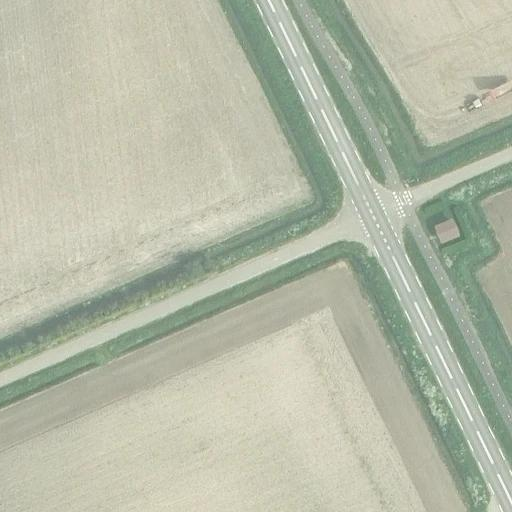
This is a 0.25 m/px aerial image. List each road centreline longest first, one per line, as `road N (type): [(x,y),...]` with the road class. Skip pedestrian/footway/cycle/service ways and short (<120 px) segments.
road 1 (unclassified): [(0,379),(371,215)]
road 2 (secondary): [(511,505),(371,215)]
road 3 (secondary): [(371,215),(267,0)]
road 4 (unclassified): [(371,215),(511,152)]
